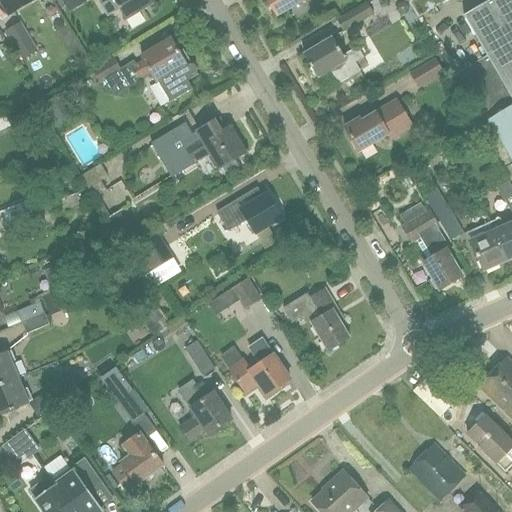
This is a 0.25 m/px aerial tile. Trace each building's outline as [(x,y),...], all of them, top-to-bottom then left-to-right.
[(2,0),(7,7),(10,6),(12,9),(26,0),(2,0)] [(62,0),(70,12),(87,2),(85,0),(62,0)] [(113,0),(125,20),(153,3),(151,0),(113,0)] [(267,0),(277,16),(303,0),(267,0)] [(411,0),(408,2),(418,18),(446,0),(411,0)] [(511,19),(499,0),(489,0),(463,15),(487,56),(454,75),(481,117),(511,99),(511,19)] [(511,0),(499,0),(511,19),(511,0)] [(366,1),(336,19),(344,32),(374,14),(366,1)] [(53,25),(60,37),(69,31),(61,20),(53,25)] [(38,51),(21,21),(5,31),(23,60),(38,51)] [(303,54),(317,78),(329,71),(337,84),(349,78),(360,71),(355,62),(364,57),(357,46),(343,54),(332,37),(303,54)] [(143,60),(136,64),(134,60),(121,68),(114,56),(110,58),(109,55),(100,60),(102,64),(92,70),(100,83),(105,80),(114,96),(124,98),(127,89),(136,93),(139,80),(151,73),(168,102),(192,88),(187,80),(198,74),(182,49),(178,52),(170,38),(140,56),(143,60)] [(435,60),(409,75),(417,88),(443,73),(435,60)] [(83,120),(65,91),(43,104),(45,108),(41,111),(51,126),(54,124),(60,134),(83,120)] [(511,99),(481,117),(484,122),(487,120),(511,160),(511,99)] [(390,139),(412,126),(396,100),(361,121),(359,118),(344,127),(358,152),(387,134),(390,139)] [(30,106),(19,113),(28,128),(39,121),(30,106)] [(172,178),(210,155),(218,169),(248,151),(232,124),(222,130),(216,120),(193,133),(186,122),(151,143),(172,178)] [(473,122),(445,138),(455,156),(483,140),(473,122)] [(81,176),(94,198),(107,190),(101,181),(108,176),(101,164),(81,176)] [(495,185),(510,210),(511,208),(511,186),(506,178),(495,185)] [(228,231),(247,220),(255,233),(282,217),(267,193),(263,196),(258,187),(216,212),(228,231)] [(86,189),(77,193),(57,202),(65,220),(87,211),(84,204),(91,201),(86,189)] [(462,232),(437,189),(425,196),(450,239),(462,232)] [(0,224),(28,213),(28,215),(46,207),(41,194),(0,211),(0,224)] [(400,216),(405,224),(425,212),(420,204),(400,216)] [(423,262),(439,290),(462,277),(445,248),(448,246),(438,228),(440,226),(429,209),(425,212),(405,224),(401,227),(411,244),(416,241),(428,259),(423,262)] [(120,211),(106,219),(123,248),(144,235),(134,219),(127,223),(120,211)] [(0,238),(33,225),(28,215),(28,213),(0,224),(0,238)] [(511,221),(503,226),(499,218),(490,223),(493,230),(507,261),(511,258),(511,221)] [(490,223),(466,233),(483,271),(507,261),(493,230),(490,223)] [(174,258),(159,232),(139,244),(136,240),(122,249),(140,278),(174,258)] [(43,271),(51,289),(71,280),(63,262),(43,271)] [(248,278),(232,288),(244,309),(261,298),(248,278)] [(308,324),(310,322),(328,351),(350,338),(340,322),(344,320),(324,288),(311,297),(308,292),(282,308),(292,323),(303,316),(308,324)] [(196,312),(205,325),(238,303),(229,289),(196,312)] [(42,297),(50,315),(61,311),(53,292),(42,297)] [(22,322),(45,313),(38,296),(15,306),(22,322)] [(45,313),(22,322),(26,334),(49,324),(45,313)] [(145,322),(156,336),(168,327),(158,313),(145,322)] [(162,334),(166,340),(187,325),(183,319),(162,334)] [(250,350),(259,363),(251,369),(245,359),(229,370),(245,392),(257,384),(266,396),(290,379),(263,340),(250,350)] [(186,349),(203,376),(215,368),(197,341),(186,349)] [(0,384),(18,377),(7,352),(0,354),(0,384)] [(511,417),(511,364),(506,359),(480,386),(511,417)] [(18,377),(0,384),(0,414),(28,403),(18,377)] [(50,391),(29,402),(38,417),(58,406),(55,401),(75,388),(69,378),(50,391)] [(194,416),(179,426),(190,442),(204,432),(207,436),(232,419),(214,392),(210,394),(202,382),(197,385),(194,380),(179,390),(191,408),(189,409),(194,416)] [(118,401),(134,421),(144,413),(128,393),(118,401)] [(511,442),(487,416),(467,434),(496,464),(511,448),(511,442)] [(25,430),(3,446),(15,461),(24,454),(27,458),(39,450),(25,430)] [(135,485),(163,465),(140,433),(123,445),(130,455),(119,463),(120,465),(112,471),(127,492),(136,486),(135,485)] [(433,445),(410,468),(441,499),(464,477),(433,445)] [(50,476),(30,490),(45,511),(100,511),(103,510),(93,496),(93,492),(103,485),(84,459),(53,481),(50,476)] [(331,485),(311,502),(320,511),(351,511),(367,498),(343,471),(329,484),(331,485)] [(373,511),(401,511),(389,498),(373,511)]
